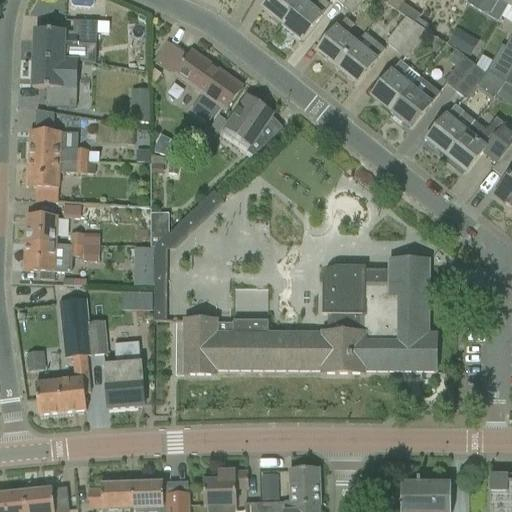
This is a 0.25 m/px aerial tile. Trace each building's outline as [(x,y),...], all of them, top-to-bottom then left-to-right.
[(271,0),(262,12),(283,29),(303,5),(302,4),(305,0),(271,0)] [(350,0),(331,0),(343,10),(350,0)] [(353,17),(365,0),(350,0),(343,10),(353,17)] [(406,0),(389,0),(386,7),(407,21),(415,26),(421,18),(404,6),(406,0)] [(499,24),(509,7),(511,1),(511,0),(471,0),(468,6),(477,11),(499,24)] [(283,29),(302,44),(330,10),(321,3),(313,13),(303,5),(283,29)] [(418,28),(415,26),(407,21),(386,45),(397,54),(418,28)] [(345,22),(317,56),(337,72),(357,48),(346,40),(355,30),(345,22)] [(35,33),(34,63),(64,64),(64,62),(65,56),(78,56),(78,52),(78,47),(98,48),(98,24),(74,24),(73,35),(35,33)] [(429,36),(418,28),(397,54),(408,63),(429,36)] [(448,47),(459,53),(468,38),(457,31),(448,47)] [(366,37),(337,72),(357,88),(385,54),(376,48),(377,46),(366,37)] [(225,115),(243,90),(191,54),(188,58),(168,45),(156,63),(175,77),(174,79),(225,115)] [(511,52),(506,49),(496,67),(492,65),(486,74),(502,83),(511,67),(511,52)] [(457,70),(445,84),(455,92),(476,68),(470,63),(458,54),(456,53),(448,63),(457,70)] [(486,74),(492,65),(482,58),(476,68),(485,76),(486,74)] [(64,64),(34,63),(33,91),(47,91),(46,109),(75,110),(77,84),(78,63),(64,62),(64,64)] [(372,100),(392,116),(420,81),(400,66),(372,100)] [(511,67),(502,83),(506,85),(511,88),(511,67)] [(506,85),(502,83),(486,74),(485,76),(476,68),(455,92),(467,102),(478,87),(494,101),(506,85)] [(420,81),(392,116),(412,132),(440,98),(420,81)] [(497,98),(506,106),(511,98),(511,91),(506,87),(497,98)] [(247,154),(254,158),(283,131),(272,119),(273,118),(247,100),(226,130),(252,147),(247,154)] [(150,126),(150,109),(132,109),(131,126),(150,126)] [(447,161),(477,125),(456,109),(427,144),(447,161)] [(37,131),(55,132),(56,114),(38,114),(37,131)] [(219,119),(210,132),(216,136),(225,122),(219,119)] [(491,160),(498,166),(511,148),(511,132),(497,121),(487,134),(477,125),(447,161),(444,164),(455,173),(458,169),(467,176),(484,155),(491,160)] [(61,135),(31,135),(30,162),(86,163),(90,163),(90,153),(61,152),(61,135)] [(511,148),(498,166),(492,173),(506,184),(495,199),(511,212),(511,148)] [(150,166),(150,154),(137,153),(136,166),(150,166)] [(86,163),(30,162),(28,191),(59,191),(60,177),(86,178),(86,165),(86,163)] [(151,176),(163,176),(163,167),(151,167),(151,176)] [(81,221),(81,209),(64,209),(64,220),(81,221)] [(151,216),(151,240),(151,251),(152,252),(156,251),(169,239),(169,216),(164,216),(161,216),(151,216)] [(58,219),(27,218),(26,246),(57,247),(58,219)] [(70,249),(85,249),(85,238),(71,237),(70,249)] [(85,249),(70,249),(57,248),(57,247),(26,246),(25,275),(40,275),(40,283),(56,283),(56,275),(71,275),(72,260),(84,260),(85,249)] [(151,251),(135,251),(135,289),(152,290),(152,252),(151,251)] [(156,251),(155,290),(167,290),(168,253),(168,251),(156,251)] [(322,336),(268,337),(268,326),(233,326),(233,327),(217,327),(217,324),(184,324),(184,378),(217,378),(217,375),(321,375),(322,377),(365,377),(365,375),(436,375),(437,338),(429,337),(429,264),(389,264),(389,273),(365,273),(365,271),(338,270),(335,270),(333,271),(331,272),(329,273),(328,274),(326,275),(325,277),(324,279),(323,281),(322,283),(322,285),(322,318),(328,318),(327,337),(322,336)] [(88,302),(61,305),(66,361),(93,358),(90,326),(88,302)] [(93,358),(108,357),(105,325),(90,326),(93,358)] [(108,412),(144,409),(139,346),(114,348),(116,369),(105,370),(108,412)] [(46,371),(45,354),(28,355),(28,372),(46,371)] [(35,378),(39,419),(87,414),(85,397),(89,397),(88,384),(86,363),(73,365),(75,385),(51,387),(50,377),(35,378)] [(306,500),(319,499),(319,473),(291,474),(292,505),(262,506),(262,511),(295,511),(296,511),(306,511),(306,500)] [(236,511),(236,492),(248,492),(247,475),(219,476),(219,484),(204,485),(204,509),(207,509),(207,511),(236,511)] [(278,479),(262,479),(263,504),(279,503),(278,479)] [(511,511),(511,484),(508,485),(508,479),(490,479),(490,497),(491,497),(490,511),(511,511)] [(450,511),(451,486),(421,486),(421,483),(418,483),(417,486),(402,486),(401,511),(450,511)] [(163,489),(163,486),(131,487),(133,511),(132,511),(164,511),(167,511),(166,511),(188,511),(188,497),(176,497),(176,488),(163,489)] [(89,511),(130,511),(133,511),(131,487),(101,488),(102,493),(89,493),(89,511)] [(68,511),(66,492),(53,494),(53,493),(24,496),(25,511),(68,511)] [(25,511),(24,496),(0,498),(0,511),(25,511)] [(320,508),(319,499),(306,500),(306,511),(296,511),(295,511),(318,511),(318,508),(320,508)]
